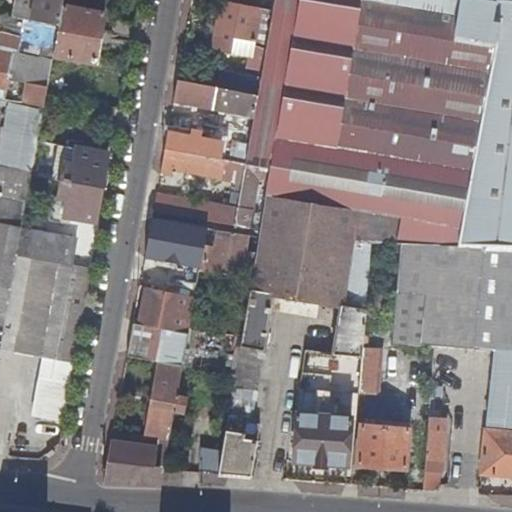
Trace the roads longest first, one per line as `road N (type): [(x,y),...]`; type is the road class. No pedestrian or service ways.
road 1 (residential): [(77,498),(169,0)]
road 2 (secondary): [(77,498),(280,511)]
